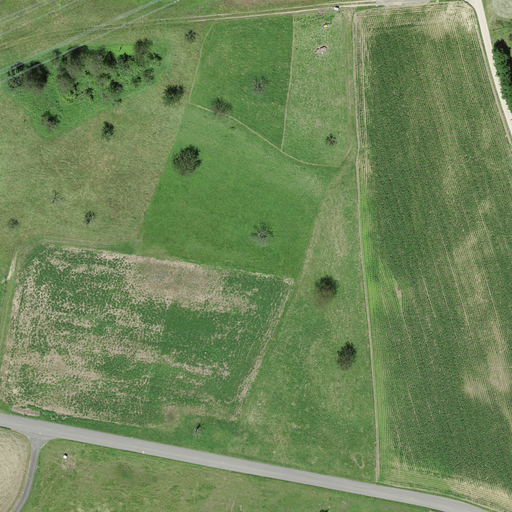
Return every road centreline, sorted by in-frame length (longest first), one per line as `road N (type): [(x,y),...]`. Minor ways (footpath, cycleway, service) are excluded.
road 1 (track): [(355,148),(351,8),(154,22),(40,37),(0,51)]
road 2 (tertiary): [(0,421),(469,511)]
road 3 (track): [(477,0),(511,115)]
